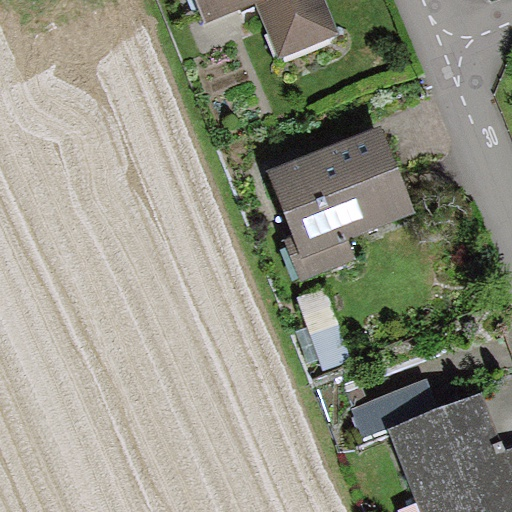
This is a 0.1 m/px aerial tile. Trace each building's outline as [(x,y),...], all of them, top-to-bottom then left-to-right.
[(338,38),(322,0),(195,0),(206,27),(259,6),(281,61),(338,38)] [(410,216),(379,137),(278,177),(304,241),(289,247),(303,281),(353,261),(346,242),(410,216)] [(325,292),(300,302),(325,371),(351,361),(325,292)] [(354,411),(364,438),(436,412),(426,385),(354,411)] [(485,403),(392,438),(420,511),(511,511),(511,455),(506,457),(485,403)]
